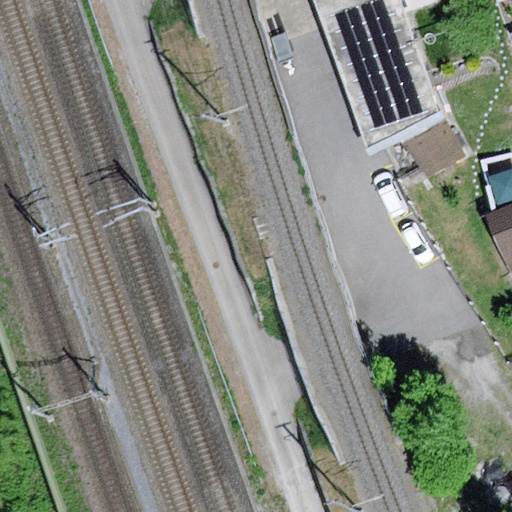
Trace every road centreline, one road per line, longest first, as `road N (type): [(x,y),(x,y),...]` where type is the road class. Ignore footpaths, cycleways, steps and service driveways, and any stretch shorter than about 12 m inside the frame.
road 1 (unclassified): [(123,0),(305,511)]
road 2 (track): [(437,311),(511,415)]
